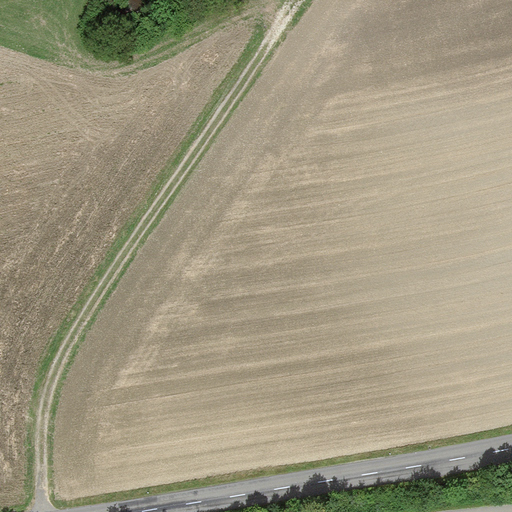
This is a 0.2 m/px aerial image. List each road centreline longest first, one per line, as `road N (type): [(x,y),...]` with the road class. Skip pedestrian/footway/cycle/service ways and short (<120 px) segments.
road 1 (track): [(42,511),(40,402),(76,315),(290,0)]
road 2 (tertiary): [(511,446),(136,511)]
